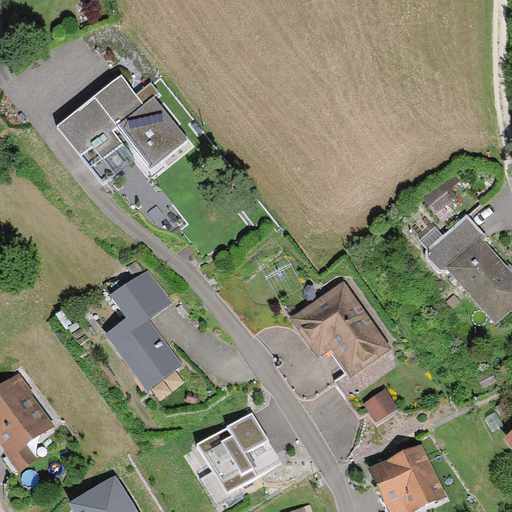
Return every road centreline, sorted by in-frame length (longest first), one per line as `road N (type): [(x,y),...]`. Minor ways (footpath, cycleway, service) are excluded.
road 1 (residential): [(349,511),(307,427),(230,322),(176,260),(109,207),(28,109),(0,60)]
road 2 (track): [(495,0),(496,83),(507,135)]
